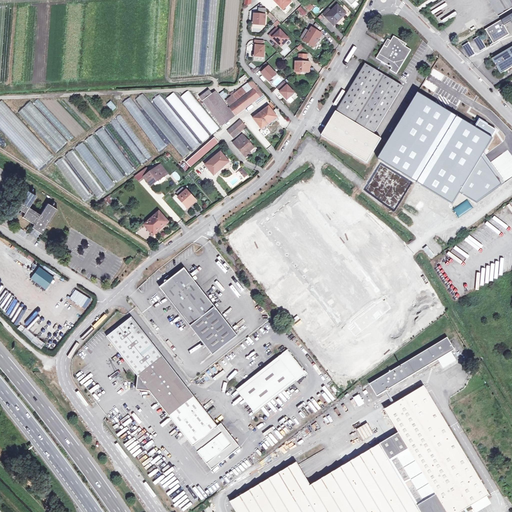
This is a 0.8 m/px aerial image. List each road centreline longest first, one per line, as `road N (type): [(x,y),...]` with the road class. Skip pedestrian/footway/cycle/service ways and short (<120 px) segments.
road 1 (unclassified): [(377,4),(279,164),(110,301)]
road 2 (unknown): [(254,441),(314,387),(295,349),(276,342),(214,389),(235,421)]
road 3 (unclassified): [(110,301),(65,355),(64,380),(156,511)]
road 4 (unknown): [(87,418),(116,399),(140,404),(207,480),(254,441)]
road 5 (motorway): [(121,511),(0,352)]
road 6 (unclassified): [(511,116),(389,5)]
road 7 (motorway): [(0,386),(95,511)]
road 8 (unclassified): [(0,228),(110,301)]
